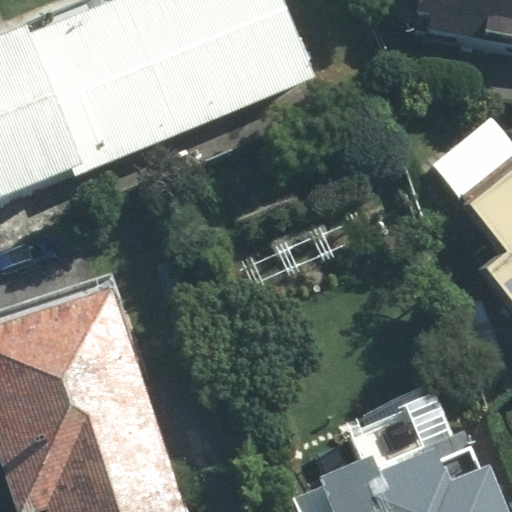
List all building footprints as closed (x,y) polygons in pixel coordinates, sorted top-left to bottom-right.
[(290,0),(140,0),(0,58),(0,216),(325,82),(290,0)] [(511,0),(434,0),(429,38),(511,53),(511,0)] [(461,207),(511,168),(511,140),(501,126),(437,175),(461,207)] [(511,192),(481,217),(511,255),(511,261),(499,272),(511,288),(511,192)] [(0,419),(29,511),(195,511),(127,299),(0,338),(0,419)] [(307,507),(308,511),(511,511),(511,503),(503,481),(491,486),(473,442),(307,507)]
